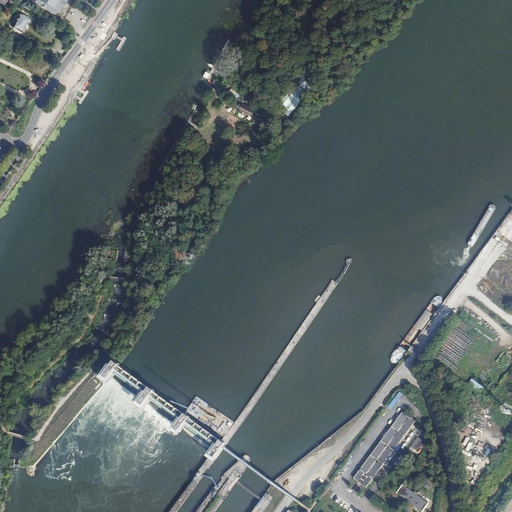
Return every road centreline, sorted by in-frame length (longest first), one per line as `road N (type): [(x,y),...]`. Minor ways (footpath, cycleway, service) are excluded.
road 1 (residential): [(278,511),(403,378)]
road 2 (residential): [(112,0),(52,80),(20,146)]
road 3 (track): [(408,364),(511,231)]
road 4 (residential): [(455,511),(443,440),(424,389),(411,378)]
